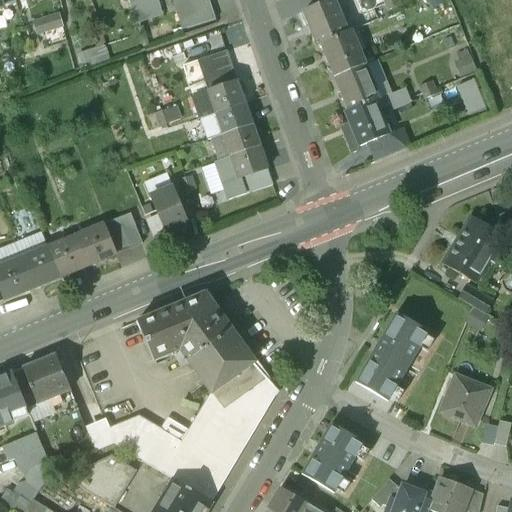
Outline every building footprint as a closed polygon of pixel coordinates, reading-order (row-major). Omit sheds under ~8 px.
[(129,0),(131,7),(133,6),(137,19),(158,12),(154,0),(129,0)] [(208,0),(176,0),(186,29),(215,20),(208,0)] [(333,0),(303,12),(317,47),(321,45),(347,34),(347,33),(333,0)] [(397,0),(385,5),(387,11),(400,6),(397,0)] [(58,15),(32,23),(34,29),(60,21),(58,15)] [(60,21),(34,29),(36,36),(44,33),(48,48),(51,47),(50,45),(66,40),(60,21)] [(347,34),(321,45),(335,78),(364,66),(350,32),(347,33),(347,34)] [(108,46),(84,50),(87,62),(111,57),(108,46)] [(226,52),(198,62),(208,92),(236,82),(226,52)] [(364,66),(335,78),(348,111),(348,112),(375,101),(375,102),(379,101),(364,66)] [(461,83),(473,114),(491,108),(479,77),(461,83)] [(236,82),(208,92),(216,114),(244,105),(236,82)] [(431,82),(419,88),(421,94),(434,89),(431,82)] [(434,89),(421,94),(424,100),(437,95),(434,89)] [(375,101),(348,112),(348,111),(344,113),(359,148),(389,135),(378,110),(390,105),(392,110),(411,103),(405,90),(379,101),(375,102),(375,101)] [(244,105),(216,114),(223,136),(252,126),(244,105)] [(167,110),(161,112),(165,125),(172,123),(167,110)] [(161,112),(155,115),(159,128),(165,125),(161,112)] [(223,136),(212,140),(219,161),(231,157),(259,148),(252,126),(223,136)] [(67,131),(54,136),(59,149),(72,144),(67,131)] [(54,136),(42,141),(47,154),(59,149),(54,136)] [(259,148),(231,157),(234,166),(226,169),(231,182),(239,180),(267,170),(259,148)] [(267,170),(239,180),(244,196),(272,186),(267,170)] [(191,177),(184,179),(189,192),(195,190),(191,177)] [(184,179),(178,181),(182,194),(189,192),(184,179)] [(173,189),(150,198),(165,235),(188,226),(173,189)] [(511,212),(496,218),(493,220),(490,222),(487,226),(505,237),(511,234),(511,212)] [(130,215),(75,237),(87,267),(142,245),(130,215)] [(487,226),(470,217),(442,265),(476,285),(489,263),(495,266),(506,248),(500,245),(505,237),(487,226)] [(75,237),(47,248),(59,278),(87,267),(75,237)] [(47,248),(20,260),(32,290),(59,278),(47,248)] [(20,260),(0,267),(0,291),(4,301),(32,290),(20,260)] [(493,302),(466,286),(458,299),(485,315),(493,302)] [(232,331),(205,294),(137,322),(154,363),(181,352),(188,362),(232,331)] [(396,316),(356,383),(387,401),(426,334),(396,316)] [(232,331),(188,362),(212,395),(252,365),(255,363),(232,331)] [(56,356),(22,370),(36,405),(70,391),(56,356)] [(252,365),(212,395),(189,432),(169,420),(162,433),(139,419),(90,439),(95,452),(114,444),(174,481),(211,504),(278,393),(252,365)] [(22,370),(11,374),(25,409),(36,405),(22,370)] [(11,374),(0,378),(0,426),(28,415),(25,409),(11,374)] [(487,389),(455,376),(439,413),(475,428),(480,416),(476,415),(487,389)] [(332,426),(302,475),(333,493),(362,445),(332,426)] [(511,429),(500,427),(495,446),(506,448),(511,429)] [(36,432),(9,444),(31,494),(58,482),(36,432)] [(110,457),(87,466),(75,486),(113,510),(136,473),(110,457)] [(472,490),(440,478),(432,501),(428,511),(431,511),(464,511),(472,490)] [(390,480),(372,500),(381,508),(384,504),(398,488),(390,480)] [(206,511),(211,504),(174,481),(154,511),(206,511)] [(420,490),(407,485),(405,490),(398,488),(384,504),(389,505),(386,511),(427,511),(428,511),(432,501),(423,497),(424,497),(418,495),(420,490)] [(303,511),(307,506),(280,490),(268,510),(271,511),(303,511)] [(472,490),(464,511),(465,511),(479,511),(484,494),(472,490)] [(355,511),(357,509),(339,498),(334,507),(342,511),(355,511)]
